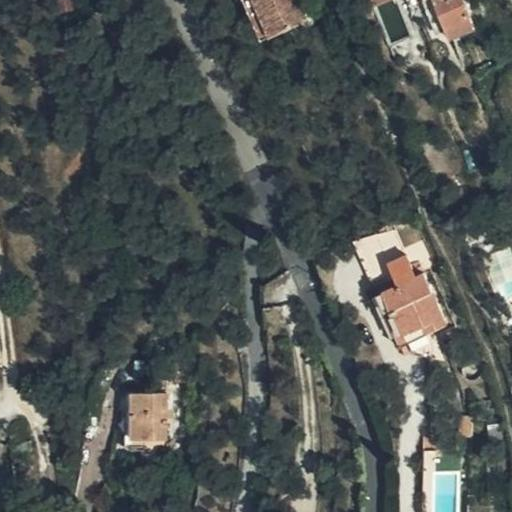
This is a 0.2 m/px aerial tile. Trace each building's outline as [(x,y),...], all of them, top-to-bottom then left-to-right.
[(310,24),(301,0),(247,0),(263,42),(310,24)] [(417,0),(407,0),(417,22),(426,18),(417,0)] [(417,0),(426,18),(433,34),(460,21),(452,0),(417,0)] [(438,324),(417,272),(373,291),(383,317),(388,315),(396,334),(414,327),(418,334),(438,324)] [(459,396),(474,393),(470,373),(454,378),(459,396)] [(170,392),(137,392),(138,441),(171,440),(170,392)]
